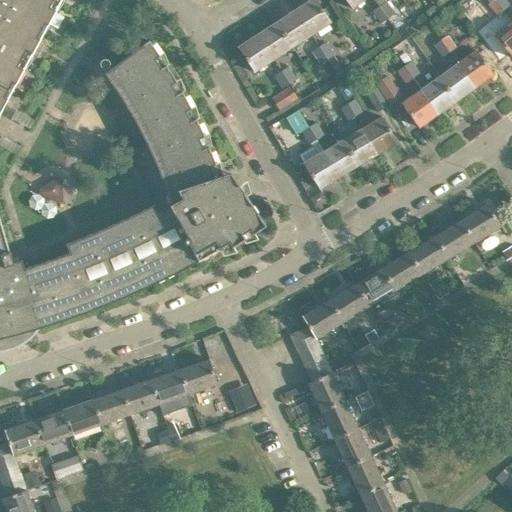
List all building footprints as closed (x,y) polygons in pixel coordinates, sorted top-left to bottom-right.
[(0,0),(0,340),(4,341),(8,341),(13,341),(17,340),(21,339),(25,338),(28,336),(32,333),(35,330),(37,328),(38,328),(40,327),(43,326),(59,321),(67,318),(83,313),(90,310),(106,304),(113,301),(119,299),(129,295),(136,291),(142,289),(151,284),(159,281),(164,278),(174,274),(186,267),(199,261),(218,250),(231,242),(233,246),(266,225),(264,222),(249,199),(231,172),(220,176),(209,146),(197,118),(191,121),(186,111),(191,108),(182,91),(177,94),(172,84),(177,81),(166,65),(161,68),(155,59),(160,56),(149,40),(111,69),(106,73),(121,96),(135,119),(148,143),(133,150),(144,174),(148,184),(155,204),(152,205),(136,213),(130,216),(115,223),(108,226),(99,230),(86,236),(77,239),(66,243),(70,253),(25,268),(23,259),(14,262),(11,251),(10,251),(0,217),(0,113),(0,114),(9,98),(13,91),(62,0),(0,0)] [(331,22),(316,0),(310,0),(296,10),(312,34),(331,22)] [(346,0),(353,8),(363,0),(346,0)] [(492,0),(487,4),(497,16),(504,10),(496,0),(492,0)] [(511,5),(507,0),(496,0),(504,10),(511,5)] [(396,13),(387,1),(380,6),(389,18),(396,13)] [(372,12),(381,24),(389,18),(380,6),(372,12)] [(312,34),(296,10),(277,22),(293,47),(312,34)] [(511,20),(495,35),(511,55),(511,20)] [(293,47),(277,22),(258,34),(274,59),(293,47)] [(238,46),(255,71),(274,59),(258,34),(238,46)] [(457,48),(448,35),(441,40),(450,53),(457,48)] [(433,45),(442,58),(450,53),(441,40),(433,45)] [(334,55),(326,42),(319,46),(327,59),(334,55)] [(312,51),(320,64),(327,59),(319,46),(312,51)] [(476,49),(457,63),(474,87),(493,73),(487,64),(478,50),(476,49)] [(406,53),(398,59),(403,66),(412,79),(420,74),(406,53)] [(334,55),(327,59),(335,71),(342,67),(334,55)] [(439,75),(456,100),(474,87),(457,63),(439,75)] [(298,79),(289,66),(282,71),(290,84),(298,79)] [(396,71),(405,84),(412,79),(403,66),(396,71)] [(274,76),(283,89),(290,84),(282,71),(274,76)] [(387,74),(376,81),(389,103),(400,96),(387,74)] [(420,89),(437,114),(456,100),(439,75),(420,89)] [(279,109),(286,104),(298,97),(291,87),(273,98),(279,109)] [(376,112),(388,105),(378,87),(366,94),(376,112)] [(402,102),(419,126),(437,114),(420,89),(402,102)] [(364,112),(355,99),(348,103),(356,117),(364,112)] [(341,107),(349,121),(356,117),(348,103),(341,107)] [(397,141),(383,116),(363,128),(378,152),(397,141)] [(325,135),(317,122),(309,126),(317,139),(325,135)] [(301,131),(309,144),(317,139),(309,126),(301,131)] [(343,139),(358,164),(378,152),(363,128),(343,139)] [(324,151),(339,176),(358,164),(343,139),(324,151)] [(304,163),(319,188),(339,176),(324,151),(304,163)] [(501,225),(487,203),(461,219),(474,241),(501,225)] [(474,241),(461,219),(434,235),(448,257),(474,241)] [(448,257),(434,235),(408,251),(422,273),(448,257)] [(507,259),(511,255),(511,244),(502,251),(507,259)] [(422,273),(408,251),(382,267),(395,289),(422,273)] [(400,298),(395,289),(382,267),(355,283),(368,305),(373,314),(400,298)] [(441,277),(430,283),(438,298),(449,291),(441,277)] [(368,305),(355,283),(330,298),(343,320),(368,305)] [(302,315),(308,325),(315,336),(316,337),(343,320),(330,298),(302,315)] [(406,308),(397,314),(402,323),(412,317),(406,308)] [(289,334),(290,334),(295,345),(315,336),(308,325),(289,334)] [(378,337),(374,329),(365,334),(369,342),(378,337)] [(315,336),(295,345),(300,357),(321,347),(316,337),(315,336)] [(321,347),(300,357),(306,369),(327,359),(321,347)] [(338,356),(328,361),(333,370),(342,365),(338,356)] [(218,383),(209,358),(179,368),(188,393),(218,383)] [(327,359),(306,369),(311,380),(332,371),(327,359)] [(188,393),(179,368),(151,378),(159,403),(188,393)] [(311,380),(308,382),(321,410),(345,399),(332,371),(311,380)] [(159,403),(151,378),(122,388),(130,413),(159,403)] [(130,413),(122,388),(91,399),(100,424),(130,413)] [(250,389),(231,397),(237,412),(256,404),(250,389)] [(367,391),(355,396),(362,410),(374,404),(367,391)] [(100,424),(91,399),(62,409),(71,434),(100,424)] [(345,399),(321,410),(334,438),(358,427),(345,399)] [(71,434),(62,409),(34,418),(43,444),(71,434)] [(4,429),(8,441),(9,441),(13,453),(14,454),(43,444),(34,418),(4,429)] [(381,418),(372,422),(381,442),(390,438),(381,418)] [(167,425),(172,439),(182,436),(177,421),(167,425)] [(358,427),(334,438),(347,466),(371,455),(358,427)] [(167,428),(156,432),(160,444),(172,440),(167,428)] [(8,441),(0,443),(0,457),(13,453),(9,441),(8,441)] [(13,453),(0,457),(0,470),(18,465),(14,454),(13,453)] [(78,455),(51,464),(56,479),(83,469),(78,455)] [(371,455),(347,466),(361,495),(385,484),(371,455)] [(18,465),(0,470),(0,479),(2,484),(22,477),(18,465)] [(36,469),(22,474),(27,488),(40,483),(36,469)] [(22,477),(2,484),(6,496),(27,489),(22,477)] [(406,479),(399,482),(404,494),(412,490),(406,479)] [(369,511),(396,511),(397,511),(385,484),(361,495),(369,511)] [(6,496),(2,497),(7,511),(34,511),(27,489),(6,496)] [(58,511),(62,511),(57,497),(44,501),(47,511),(58,511)]
